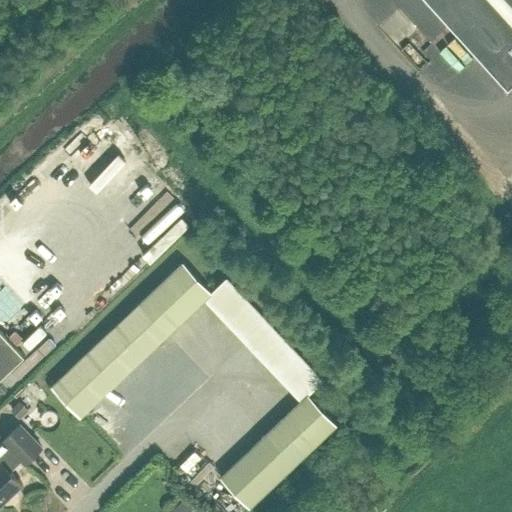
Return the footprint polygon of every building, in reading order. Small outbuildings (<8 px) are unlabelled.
[(511,0),(428,0),(508,87),(511,83),(511,0)] [(211,290),(183,261),(52,385),(80,416),(205,298),(301,399),(221,475),(249,506),(337,423),(309,393),(323,379),(226,276),(211,290)] [(0,398),(0,397),(0,378),(25,355),(0,328),(0,398)] [(43,394),(33,383),(24,391),(34,402),(43,394)] [(0,505),(23,483),(11,471),(22,460),(25,463),(42,446),(20,423),(3,440),(0,436),(0,505)] [(204,511),(187,494),(169,511),(204,511)]
